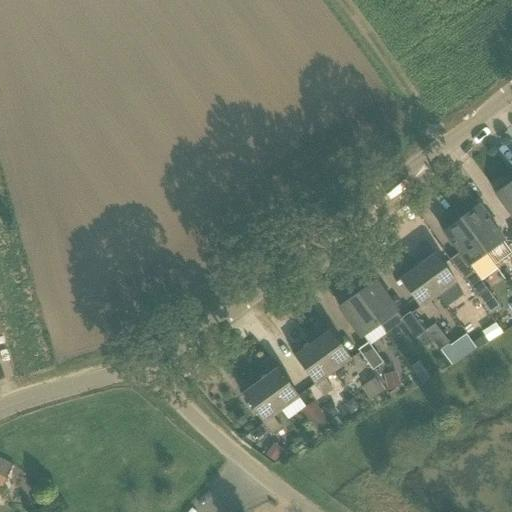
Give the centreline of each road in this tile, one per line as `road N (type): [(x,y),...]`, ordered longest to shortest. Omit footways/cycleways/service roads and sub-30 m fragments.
road 1 (tertiary): [(139,368),(199,334),(511,92)]
road 2 (unclassified): [(310,511),(232,455),(139,368)]
road 3 (tertiary): [(0,410),(139,368)]
